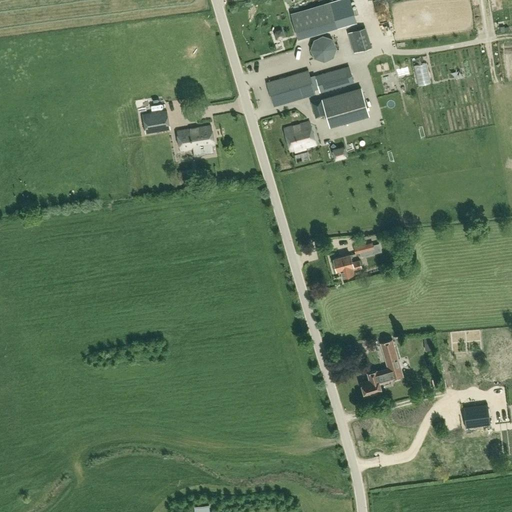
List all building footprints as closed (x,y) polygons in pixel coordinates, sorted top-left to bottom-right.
[(332,0),(329,0),(292,11),(300,36),(340,24),(332,0)] [(372,47),(365,27),(352,31),(358,51),(372,47)] [(350,84),(345,68),(315,76),(320,93),(350,84)] [(315,94),(309,71),(271,82),(277,105),(315,94)] [(361,87),(322,99),(326,114),(328,118),(367,107),(361,87)] [(322,99),(311,102),(316,117),(326,114),(322,99)] [(170,128),(167,112),(144,115),(146,132),(170,128)] [(315,145),(310,123),(283,129),(289,152),(293,151),(294,153),(306,150),(305,148),(315,145)] [(193,148),(194,155),(213,152),(212,145),(215,145),(212,126),(178,131),(181,150),(193,148)] [(344,146),(332,150),(334,159),(346,155),(344,146)] [(193,169),(179,171),(180,181),(195,179),(193,169)] [(355,254),(367,252),(375,250),(373,243),(353,247),(355,254)] [(352,263),(350,254),(333,259),(334,261),(333,262),(334,267),(335,267),(336,271),(340,270),(342,277),(355,274),(354,270),(361,268),(359,261),(352,263)] [(403,374),(392,340),(381,343),(388,368),(376,371),(368,373),(370,380),(361,383),(364,395),(373,393),(373,395),(382,392),(379,381),(403,374)] [(511,414),(511,408),(510,395),(498,397),(497,391),(450,397),(451,410),(445,411),(448,430),(490,424),(489,418),(511,414)] [(511,482),(405,495),(407,511),(473,511),(477,498),(496,496),(497,491),(511,489),(511,482)]
